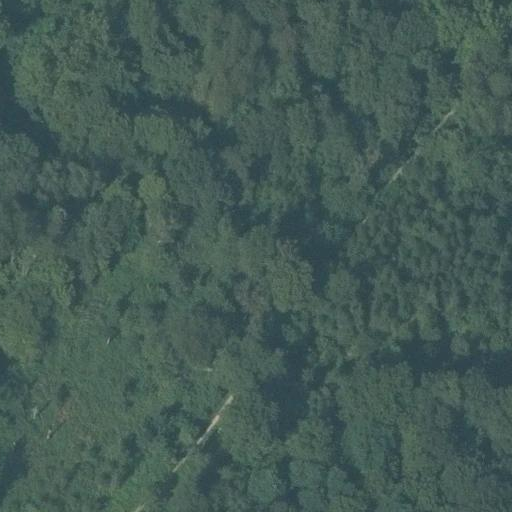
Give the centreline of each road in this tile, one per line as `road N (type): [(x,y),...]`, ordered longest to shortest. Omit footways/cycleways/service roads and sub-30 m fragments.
road 1 (track): [(0,316),(77,254),(277,122),(511,39)]
road 2 (track): [(511,446),(379,511)]
